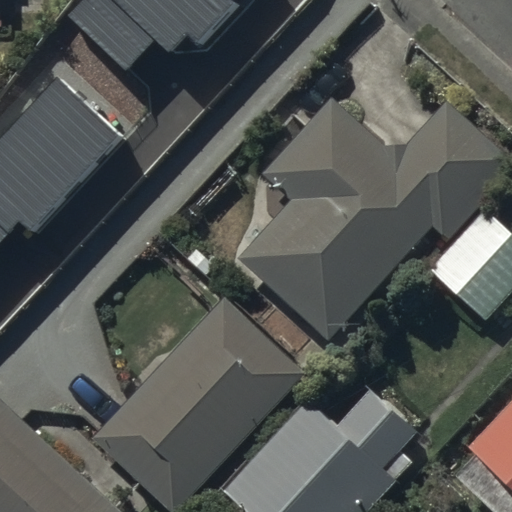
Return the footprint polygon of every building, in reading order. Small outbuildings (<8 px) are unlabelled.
[(85,0),(70,17),(129,72),(157,41),(182,64),(237,5),(231,0),(85,0)] [(125,139),(58,75),(0,135),(0,245),(23,222),(35,233),(125,139)] [(511,153),(511,147),(444,85),(406,127),(384,128),(331,80),(260,157),(292,186),(242,240),(327,317),(432,203),(451,220),(511,153)] [(511,272),(511,222),(481,195),(426,256),(482,306),(511,272)] [(26,251),(0,275),(0,286),(23,311),(54,280),(26,251)] [(302,360),(220,285),(91,423),(172,499),(302,360)] [(336,401),(305,386),(227,467),(273,511),(348,511),(393,466),(384,459),(399,443),(390,434),(413,410),(368,367),(336,401)] [(511,376),(466,426),(474,434),(454,456),(511,508),(511,507),(511,376)] [(0,384),(0,511),(101,511),(117,496),(0,384)]
